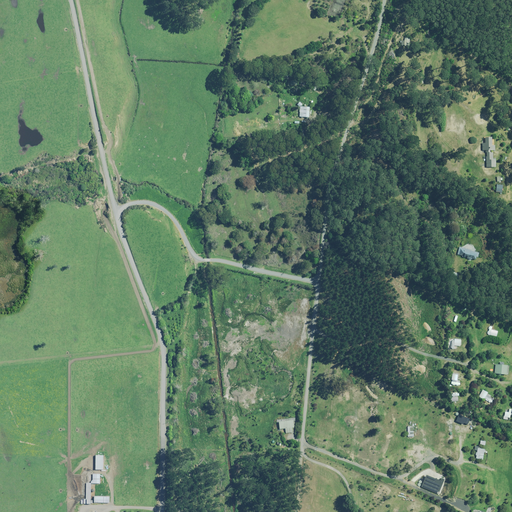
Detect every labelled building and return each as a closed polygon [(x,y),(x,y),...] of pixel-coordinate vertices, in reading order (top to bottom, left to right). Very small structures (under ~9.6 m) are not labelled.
[(310,108),(300,107),(300,117),(310,117),(310,108)] [(483,150),(486,150),(486,161),(493,161),(493,150),(498,150),(498,146),(492,146),(492,144),(486,144),(483,144),(483,150)] [(474,252),(460,248),(457,255),(472,259),(476,260),(477,257),(478,257),(479,253),(474,252)] [(492,327),(490,326),(488,334),(497,337),(498,332),(492,330),(492,327)] [(461,340),(452,339),(451,349),(454,349),(455,346),(461,346),(461,340)] [(509,366),(496,364),(495,374),(507,375),(507,370),(509,370),(509,366)] [(458,375),(452,374),(451,385),(460,386),(461,383),(457,383),(458,375)] [(495,398),(488,394),(488,393),(483,390),(479,397),(484,400),(484,399),(491,404),(495,398)] [(289,421),(289,419),(280,420),(281,429),(286,429),(286,433),(293,433),(292,428),(295,428),(294,420),(289,421)] [(485,450),(478,448),(477,453),(476,453),(476,455),(477,455),(477,459),(483,460),(485,450)] [(100,484),(100,475),(93,474),(93,482),(92,482),(92,484),(100,484)]
